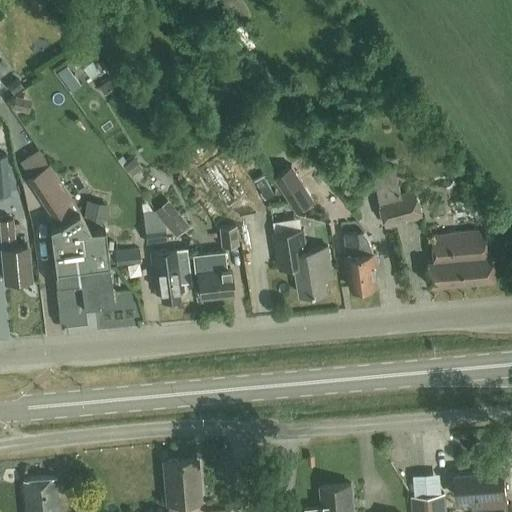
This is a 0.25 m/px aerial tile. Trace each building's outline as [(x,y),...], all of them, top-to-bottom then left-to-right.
[(235,0),(227,0),(218,6),(232,29),(248,19),(235,0)] [(13,93),(23,87),(16,77),(7,84),(13,93)] [(205,157),(218,143),(210,136),(197,149),(205,157)] [(0,193),(9,193),(5,153),(0,153),(0,193)] [(123,165),(138,185),(143,180),(145,175),(140,168),(142,167),(134,157),(123,165)] [(89,227),(55,175),(48,164),(29,176),(65,232),(50,234),(57,285),(55,286),(58,307),(60,324),(86,321),(84,305),(113,302),(105,226),(89,227)] [(274,175),(296,210),(313,200),(291,164),(274,175)] [(379,199),(386,225),(423,215),(416,189),(401,193),(395,170),(374,175),(381,199),(379,199)] [(178,211),(165,222),(176,235),(188,224),(178,211)] [(146,243),(167,241),(165,224),(161,217),(149,219),(150,226),(143,227),(146,243)] [(5,279),(30,277),(27,243),(15,244),(12,218),(0,219),(0,222),(2,246),(5,279)] [(310,237),(331,239),(332,225),(312,223),(310,237)] [(221,246),(239,244),(236,224),(219,226),(221,246)] [(279,267),(295,264),(300,293),(327,289),(325,278),(333,277),(328,245),(305,248),(302,229),(274,234),(279,267)] [(435,261),(428,261),(430,284),(465,281),(496,278),(494,255),(488,255),(486,229),(460,232),(433,234),(435,261)] [(364,231),(344,233),(347,255),(347,259),(345,259),(346,270),(349,270),(351,287),(378,284),(375,265),(378,265),(376,251),(374,251),(368,236),(364,231)] [(116,264),(140,261),(138,247),(115,250),(116,264)] [(179,290),(183,289),(177,247),(151,251),(156,292),(160,292),(161,300),(180,297),(179,290)] [(200,295),(232,292),(229,267),(226,268),(224,250),(192,253),(194,270),(197,270),(200,295)] [(184,511),(183,502),(199,500),(196,458),(164,461),(168,511),(184,511)] [(505,470),(488,471),(456,473),(458,497),(472,496),(473,506),(507,503),(505,470)] [(59,511),(55,476),(49,477),(49,476),(28,478),(28,479),(23,479),(26,511),(59,511)] [(323,506),(306,508),(306,511),(353,511),(351,483),(321,486),(323,506)] [(413,511),(445,511),(444,493),(412,495),(413,511)]
